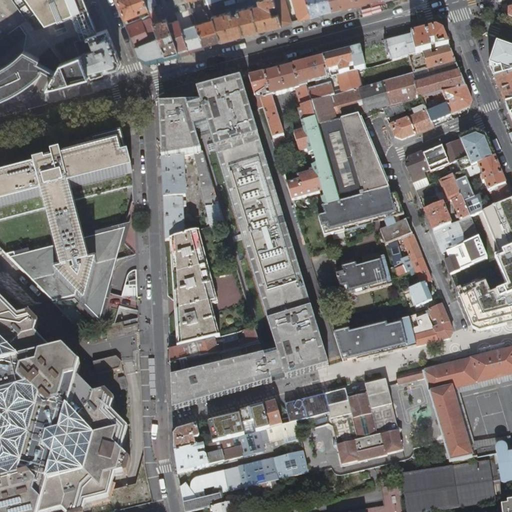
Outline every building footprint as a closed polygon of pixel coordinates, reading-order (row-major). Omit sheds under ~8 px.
[(0,0),(0,97),(3,97),(6,96),(9,94),(12,93),(15,92),(20,89),(23,87),(24,86),(26,85),(30,83),(34,79),(38,76),(42,72),(44,71),(44,70),(47,65),(49,61),(44,55),(52,48),(55,51),(57,47),(70,22),(73,17),(73,16),(74,14),(75,12),(76,11),(76,8),(76,6),(76,5),(73,0),(0,0)] [(84,0),(73,0),(76,5),(76,6),(76,8),(76,11),(75,12),(74,14),(73,16),(73,17),(70,22),(57,47),(55,51),(52,48),(44,55),(49,61),(47,65),(52,67),(57,70),(62,60),(74,38),(76,37),(80,36),(78,31),(86,15),(87,15),(88,14),(90,14),(90,13),(86,11),(88,8),(86,3),(84,0)] [(117,0),(119,5),(125,19),(148,10),(144,0),(117,0)] [(157,4),(155,0),(144,0),(148,10),(150,15),(153,14),(152,11),(154,8),(153,6),(157,4)] [(186,17),(194,15),(188,0),(184,0),(181,1),(186,17)] [(207,0),(188,0),(194,15),(197,25),(214,20),(209,4),(207,0)] [(226,12),(222,0),(219,0),(209,4),(214,20),(222,40),(254,32),(282,25),(274,0),(258,0),(260,3),(226,12)] [(292,22),(285,0),(274,0),(282,25),(292,22)] [(298,16),(300,20),(310,17),(305,0),(293,0),(298,16)] [(305,0),(310,17),(320,14),(332,11),(329,0),(305,0)] [(329,0),(332,11),(357,5),(375,0),(329,0)] [(186,17),(181,1),(177,3),(174,7),(178,20),(189,49),(197,47),(204,45),(197,25),(194,15),(186,17)] [(509,10),(511,8),(511,4),(502,7),(502,16),(509,17),(509,10)] [(128,26),(151,17),(150,15),(148,10),(125,19),(128,26)] [(81,77),(90,74),(101,72),(116,68),(120,61),(114,46),(110,36),(100,40),(98,33),(92,18),(87,15),(86,15),(78,31),(80,36),(76,37),(74,38),(62,60),(57,70),(52,79),(58,83),(62,82),(70,80),(81,77)] [(151,17),(128,26),(139,57),(146,60),(155,58),(166,55),(153,23),(151,17)] [(167,18),(153,23),(166,55),(173,53),(179,52),(169,23),(167,18)] [(178,20),(169,23),(179,52),(184,50),(189,49),(178,20)] [(214,20),(197,25),(204,45),(214,42),(222,40),(214,20)] [(435,44),(437,50),(449,46),(443,32),(436,29),(424,32),(411,35),(416,55),(431,51),(429,45),(435,44)] [(400,53),(402,59),(408,57),(416,55),(411,35),(395,40),(385,42),(389,56),(400,53)] [(511,50),(499,45),(496,47),(489,66),(490,67),(494,79),(511,74),(511,102),(505,104),(508,113),(511,121),(511,50)] [(457,66),(455,62),(449,46),(437,50),(438,55),(432,56),(431,51),(416,55),(408,57),(402,59),(391,62),(377,66),(366,69),(357,71),(362,89),(382,83),(389,108),(403,104),(418,100),(422,99),(435,96),(441,94),(466,87),(459,72),(457,66)] [(354,66),(356,71),(357,71),(366,69),(360,49),(323,59),(327,73),(338,70),(340,75),(353,72),(352,69),(349,70),(348,67),(354,66)] [(400,53),(389,56),(391,62),(402,59),(400,53)] [(331,83),(330,78),(329,78),(327,73),(323,59),(312,62),(303,64),(308,84),(315,82),(316,84),(320,83),(321,86),(331,83)] [(298,65),(293,67),(299,89),(307,87),(308,84),(303,64),(298,65)] [(299,89),(293,67),(280,70),(264,74),(271,97),(263,100),(260,100),(260,101),(263,108),(273,140),(284,137),(272,97),(296,91),(299,89)] [(362,89),(357,71),(356,71),(353,72),(340,75),(337,76),(342,94),(359,90),(362,89)] [(262,95),(263,100),(271,97),(264,74),(258,76),(249,78),(253,94),(255,97),(262,95)] [(500,91),(505,104),(511,102),(511,74),(495,79),(500,91)] [(315,82),(308,84),(307,87),(308,87),(309,92),(332,86),(335,96),(342,94),(337,76),(330,78),(331,83),(321,86),(320,83),(316,84),(315,82)] [(195,133),(208,128),(276,352),(171,377),(172,385),(172,398),(173,412),(268,386),(316,373),(330,369),(241,80),(228,83),(197,92),(200,104),(160,106),(161,129),(162,161),(184,157),(195,155),(201,154),(195,133)] [(389,108),(382,83),(362,89),(359,90),(366,114),(383,110),(389,108)] [(332,86),(309,92),(312,103),(330,98),(335,96),(332,86)] [(319,127),(312,103),(309,92),(308,87),(307,87),(299,89),(296,91),(301,111),(298,112),(303,132),(293,135),(298,154),(306,151),(308,155),(312,154),(316,166),(311,167),(312,171),(308,172),(309,174),(286,181),(297,215),(322,208),(328,206),(340,203),(319,127)] [(470,107),(472,103),(466,87),(441,94),(446,105),(451,115),(470,107)] [(366,114),(359,90),(342,94),(335,96),(330,98),(337,122),(359,116),(364,115),(366,114)] [(435,96),(440,107),(446,105),(441,94),(435,96)] [(337,122),(330,98),(312,103),(319,127),(337,122)] [(383,110),(384,114),(387,120),(406,112),(403,104),(389,108),(383,110)] [(432,123),(451,115),(446,105),(440,107),(430,112),(429,108),(426,109),(432,123)] [(425,106),(423,106),(422,107),(424,112),(415,116),(409,118),(408,118),(415,136),(426,131),(434,128),(432,123),(426,109),(425,106)] [(412,110),(415,116),(424,112),(422,107),(423,106),(412,110)] [(389,190),(359,116),(337,122),(319,127),(340,203),(389,190)] [(408,118),(389,126),(394,138),(402,141),(408,138),(415,136),(408,118)] [(475,133),(459,139),(460,142),(467,158),(470,165),(472,168),(473,168),(477,166),(478,166),(495,159),(491,148),(486,137),(475,133)] [(36,160),(35,159),(6,167),(0,168),(0,218),(47,206),(57,244),(33,251),(32,247),(7,253),(53,301),(78,293),(102,317),(123,240),(113,229),(85,237),(75,199),(133,183),(132,170),(128,154),(127,155),(122,137),(121,136),(69,150),(62,152),(62,153),(36,160)] [(273,140),(276,149),(281,147),(279,142),(285,140),(284,137),(273,140)] [(460,142),(442,149),(446,160),(453,157),(455,163),(467,158),(460,142)] [(433,172),(449,166),(446,160),(442,149),(426,156),(433,172)] [(204,208),(208,229),(224,224),(203,154),(201,154),(195,155),(206,207),(204,208)] [(424,174),(430,172),(422,154),(409,159),(406,166),(411,178),(415,187),(416,191),(429,186),(424,174)] [(186,198),(184,157),(162,161),(163,185),(165,220),(166,242),(172,240),(185,236),(184,198),(186,198)] [(495,205),(492,207),(493,209),(511,201),(511,200),(508,191),(500,172),(495,159),(478,166),(482,177),(481,178),(483,184),(485,183),(489,193),(490,192),(495,205)] [(470,165),(452,172),(452,173),(453,176),(464,172),(468,170),(472,168),(470,165)] [(470,175),(468,170),(464,172),(474,198),(479,197),(484,210),(492,207),(495,205),(490,192),(489,193),(485,183),(483,184),(481,178),(482,177),(478,166),(477,166),(473,168),(476,173),(470,175)] [(474,198),(464,172),(453,176),(462,197),(471,218),(485,212),(484,210),(479,197),(474,198)] [(441,181),(450,202),(452,201),(462,197),(453,176),(450,177),(441,181)] [(430,190),(429,186),(416,191),(419,199),(432,193),(430,190)] [(371,226),(370,222),(366,205),(390,198),(389,190),(340,203),(328,206),(322,208),(324,217),(318,219),(324,238),(371,226)] [(366,205),(370,222),(378,220),(376,213),(398,208),(401,214),(404,217),(400,210),(394,197),(393,198),(389,190),(390,198),(366,205)] [(452,201),(460,222),(471,218),(462,197),(452,201)] [(448,206),(447,203),(425,212),(430,224),(433,233),(451,226),(444,208),(448,206)] [(401,214),(378,220),(378,224),(404,217),(401,214)] [(479,239),(471,218),(460,222),(451,226),(433,233),(438,245),(442,254),(446,253),(479,239)] [(386,247),(389,246),(397,243),(402,240),(412,236),(406,222),(380,232),(386,247)] [(207,304),(216,339),(244,332),(254,329),(224,224),(208,229),(201,231),(197,232),(214,302),(207,304)] [(113,229),(123,240),(127,226),(113,229)] [(174,261),(180,348),(215,339),(216,339),(207,304),(214,302),(197,232),(194,233),(185,236),(172,240),(174,261)] [(402,261),(400,253),(397,243),(389,246),(395,270),(423,259),(418,247),(414,238),(413,236),(412,236),(402,240),(406,250),(407,252),(404,253),(407,259),(402,261)] [(449,260),(445,261),(447,265),(451,275),(474,266),(488,260),(479,239),(446,253),(449,260)] [(400,253),(406,250),(402,240),(397,243),(400,253)] [(417,276),(421,287),(425,285),(432,282),(427,270),(423,259),(395,270),(397,277),(409,272),(412,278),(417,276)] [(345,299),(352,298),(351,295),(354,294),(356,297),(388,289),(388,286),(390,285),(383,260),(342,270),(344,275),(337,276),(345,299)] [(410,291),(417,288),(416,284),(401,290),(402,294),(410,291)] [(410,291),(411,295),(417,308),(432,301),(425,285),(421,287),(410,291)] [(1,304),(0,304),(0,511),(59,511),(64,511),(84,511),(86,505),(109,499),(116,476),(124,473),(125,475),(128,474),(131,462),(129,459),(127,461),(121,454),(122,450),(124,450),(130,430),(117,417),(115,418),(111,414),(113,404),(114,405),(115,401),(107,393),(104,394),(104,395),(95,398),(77,380),(81,369),(64,352),(52,355),(35,338),(38,328),(39,324),(31,316),(28,317),(29,319),(19,321),(1,304)] [(436,324),(431,325),(431,326),(439,343),(450,340),(453,333),(448,320),(442,305),(429,311),(434,322),(436,322),(439,321),(441,326),(438,328),(436,324)] [(125,327),(140,323),(139,316),(124,320),(125,327)] [(439,343),(431,326),(422,328),(423,333),(422,334),(422,333),(421,333),(418,321),(416,316),(408,319),(409,321),(410,323),(414,337),(417,348),(428,346),(439,343)] [(422,328),(431,326),(431,325),(428,319),(418,321),(421,333),(422,333),(422,334),(423,333),(422,328)] [(409,321),(359,333),(361,342),(358,343),(356,334),(351,335),(344,336),(343,333),(334,335),(343,363),(353,361),(360,360),(360,362),(385,356),(417,348),(414,337),(410,323),(409,321)] [(220,348),(221,352),(228,350),(258,343),(254,329),(244,332),(246,340),(239,342),(239,341),(222,345),(222,347),(220,348)] [(216,343),(215,339),(180,348),(170,351),(171,358),(171,364),(218,352),(216,343)] [(511,350),(505,352),(479,359),(452,365),(423,372),(427,387),(444,443),(446,450),(450,464),(472,459),(452,390),(511,374),(511,350)] [(120,371),(122,363),(117,358),(93,364),(96,377),(120,371)] [(424,380),(422,372),(415,374),(417,382),(424,380)] [(417,382),(415,374),(396,379),(398,386),(417,382)] [(120,393),(129,390),(126,379),(117,381),(120,393)] [(290,425),(295,423),(305,421),(331,414),(330,412),(391,397),(387,381),(366,386),(367,390),(361,392),(354,394),(347,395),(346,391),(326,396),(305,401),(291,404),(291,405),(288,411),(287,411),(290,421),(290,425)] [(406,462),(404,453),(400,436),(403,431),(398,428),(395,414),(391,411),(388,412),(387,408),(389,407),(392,402),(391,397),(330,412),(331,414),(305,421),(308,431),(329,426),(330,423),(335,426),(333,429),(337,443),(333,448),(339,452),(343,467),(345,477),(365,472),(365,471),(366,470),(367,469),(368,468),(368,467),(369,466),(369,465),(369,464),(369,463),(379,460),(380,462),(381,463),(382,464),(383,465),(385,465),(386,466),(386,467),(406,462)] [(270,430),(280,427),(282,427),(281,423),(276,403),(269,405),(264,407),(269,424),(270,430)] [(256,428),(269,424),(264,407),(259,408),(251,410),(256,428)] [(245,436),(257,433),(256,428),(251,410),(246,412),(239,414),(240,416),(245,436)] [(228,419),(233,439),(245,436),(240,416),(228,419)] [(233,439),(228,419),(213,423),(218,443),(233,439)] [(218,443),(213,423),(197,427),(200,437),(203,446),(204,446),(204,447),(218,443)] [(282,427),(280,427),(283,440),(285,444),(299,440),(295,423),(290,425),(282,427)] [(269,424),(256,428),(257,433),(270,430),(269,424)] [(199,439),(200,437),(197,427),(197,426),(177,432),(173,437),(175,453),(197,448),(195,440),(199,439)] [(218,443),(204,447),(204,446),(203,446),(197,448),(175,453),(178,476),(203,469),(202,469),(225,463),(224,462),(264,452),(263,445),(283,440),(280,427),(270,430),(257,433),(245,436),(233,439),(218,443)] [(429,454),(446,450),(444,443),(427,447),(429,454)] [(499,451),(499,454),(508,453),(507,449),(507,448),(505,446),(503,446),(502,446),(501,447),(499,449),(499,451)] [(414,450),(404,453),(406,462),(407,462),(409,461),(410,460),(411,458),(412,457),(413,455),(414,453),(414,452),(414,450)] [(302,453),(273,460),(279,482),(282,482),(308,476),(302,453)] [(511,460),(509,461),(509,456),(508,453),(499,454),(504,485),(511,483),(511,460)] [(273,460),(244,467),(243,471),(243,472),(240,473),(244,490),(279,482),(273,460)] [(365,472),(386,467),(386,466),(385,465),(383,465),(382,464),(381,463),(380,462),(379,460),(369,463),(369,464),(369,465),(369,466),(368,467),(368,468),(367,469),(366,470),(365,471),(365,472)] [(408,511),(439,511),(496,503),(495,492),(490,461),(402,475),(408,511)] [(345,477),(343,467),(333,470),(334,472),(335,473),(336,474),(338,475),(339,476),(341,477),(343,477),(344,477),(345,477)] [(239,468),(224,472),(229,494),(244,490),(240,473),(239,468)] [(181,487),(185,504),(220,496),(225,495),(229,494),(224,472),(196,479),(195,479),(194,480),(193,481),(192,481),(192,482),(191,483),(191,484),(191,485),(191,486),(191,487),(191,488),(191,489),(190,490),(187,484),(181,487)] [(228,505),(233,504),(279,493),(284,491),(282,482),(279,482),(244,490),(229,494),(225,495),(228,505)] [(405,511),(401,485),(386,487),(385,482),(381,483),(385,507),(352,511),(405,511)] [(315,505),(312,492),(304,494),(307,507),(315,505)] [(220,496),(224,506),(228,505),(225,495),(220,496)] [(224,506),(220,496),(185,504),(184,504),(185,510),(185,511),(199,511),(210,510),(224,506)] [(511,511),(511,501),(508,503),(509,505),(502,506),(503,511),(511,511)]
